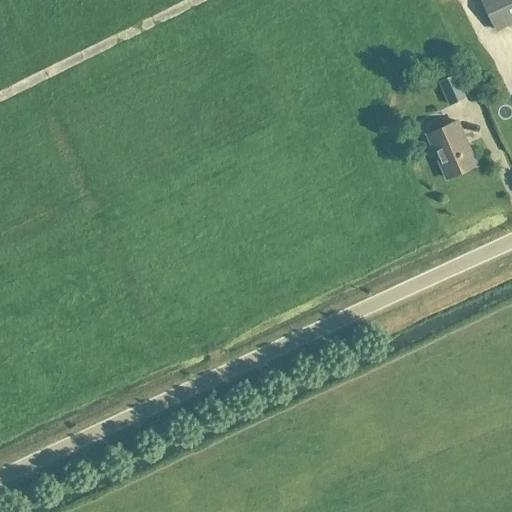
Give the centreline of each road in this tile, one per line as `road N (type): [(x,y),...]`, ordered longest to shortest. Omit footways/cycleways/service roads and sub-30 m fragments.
road 1 (tertiary): [(0,481),(511,243)]
road 2 (track): [(206,0),(0,100)]
